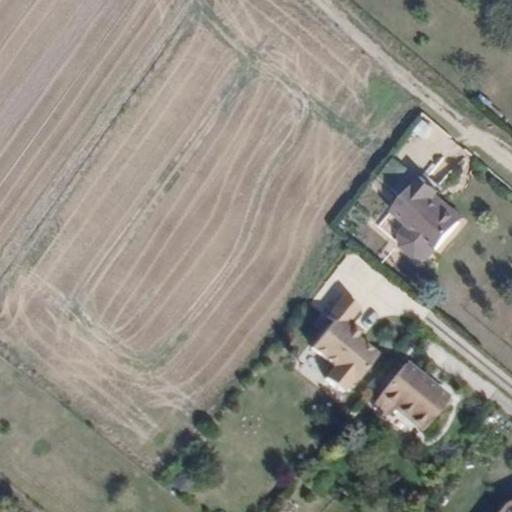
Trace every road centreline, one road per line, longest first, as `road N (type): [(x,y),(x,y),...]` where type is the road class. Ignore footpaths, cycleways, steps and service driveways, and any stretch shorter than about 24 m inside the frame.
road 1 (unknown): [(511,386),(354,264)]
road 2 (track): [(316,0),(452,123)]
